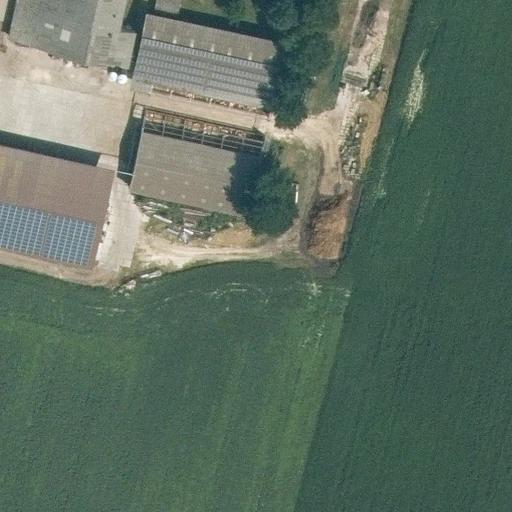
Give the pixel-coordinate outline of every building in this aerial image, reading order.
[(17,0),(9,36),(125,63),(133,27),(116,24),(121,0),(17,0)] [(160,0),(159,5),(184,9),(185,0),(160,0)] [(284,36),(142,7),(126,86),(267,115),(284,36)] [(258,136),(143,111),(126,186),(242,211),(258,136)] [(0,244),(89,264),(111,163),(0,139),(0,244)]
